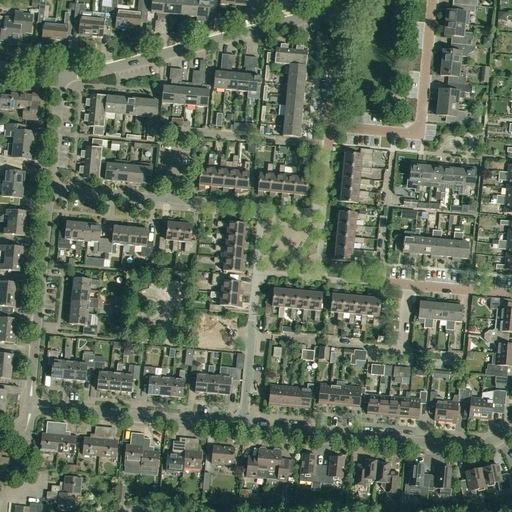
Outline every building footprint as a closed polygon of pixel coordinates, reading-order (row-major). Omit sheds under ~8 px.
[(40,0),(40,11),(39,20),(44,20),(44,24),(43,42),(55,43),(57,25),(56,25),(56,20),(48,19),(49,7),(47,6),(47,0),(40,0)] [(128,30),(130,12),(129,12),(130,7),(121,6),(121,0),(112,0),(111,8),(111,18),(117,18),(116,29),(127,30),(128,30)] [(152,0),(152,13),(159,14),(158,22),(157,21),(156,32),(162,33),(164,0),(152,0)] [(168,15),(174,15),(175,0),(164,0),(162,33),(168,33),(169,22),(167,22),(168,15)] [(175,0),(174,15),(182,16),(181,24),(179,23),(178,34),(184,35),(185,24),(187,0),(175,0)] [(190,17),(198,17),(199,1),(193,0),(187,0),(185,24),(189,24),(190,17)] [(200,0),(201,1),(199,1),(198,17),(209,18),(210,9),(216,10),(216,0),(200,0)] [(138,13),(130,12),(128,30),(140,31),(142,14),(147,14),(148,2),(139,1),(138,13)] [(91,36),(93,13),(84,12),(85,6),(75,5),(75,10),(74,21),(75,21),(79,22),(78,35),(91,36)] [(448,11),(446,24),(466,25),(467,18),(471,19),(471,13),(475,13),(476,6),(461,5),(460,12),(448,11)] [(110,26),(111,18),(111,8),(106,8),(101,7),(101,14),(94,13),(93,13),(91,36),(103,38),(104,26),(110,26)] [(34,16),(23,15),(23,12),(15,11),(14,18),(5,17),(4,30),(2,30),(0,41),(19,43),(20,32),(32,33),(34,16)] [(65,25),(57,25),(55,43),(67,44),(69,26),(71,14),(66,13),(65,25)] [(465,33),(466,25),(446,24),(445,37),(457,38),(457,45),(475,46),(475,47),(476,41),(472,41),(473,33),(465,33)] [(468,58),(468,55),(474,52),(475,46),(457,45),(456,45),(455,52),(444,51),(443,63),(462,65),(462,57),(468,58)] [(271,64),(283,65),(285,47),(282,46),(281,49),(276,49),(276,54),(272,53),(271,64)] [(283,65),(290,66),(291,66),(293,50),(289,50),(288,47),(285,47),(283,65)] [(297,51),(293,50),(291,66),(299,66),(301,48),(297,48),(297,51)] [(305,48),(301,48),(299,66),(307,67),(308,51),(304,51),(305,48)] [(225,90),(228,66),(229,55),(222,55),(220,73),(215,72),(214,89),(225,90)] [(237,91),(238,74),(232,74),(232,66),(234,66),(235,56),(229,55),(228,66),(225,90),(237,91)] [(248,92),(250,68),(251,58),(245,57),(244,67),(246,67),(245,75),(238,74),(237,91),(236,92),(237,93),(237,95),(238,96),(239,97),(240,97),(242,97),(243,97),(244,97),(245,96),(246,95),(247,94),(247,92),(248,92)] [(260,93),(261,77),(255,76),(254,76),(255,69),(256,69),(257,58),(251,58),(250,68),(248,92),(247,98),(259,99),(260,93)] [(470,84),(466,84),(467,78),(465,78),(466,74),(461,74),(462,65),(443,63),(441,76),(453,77),(452,84),(454,85),(470,86),(470,84)] [(299,66),(291,66),(290,66),(289,76),(306,78),(307,67),(299,66)] [(164,87),(162,103),(174,104),(178,70),(171,69),(170,80),(172,80),(171,87),(164,87)] [(184,70),(178,70),(174,104),(186,105),(188,84),(181,83),(182,80),(183,81),(184,70)] [(194,82),(194,85),(188,84),(186,105),(197,107),(200,72),(194,71),(193,82),(194,82)] [(211,86),(210,86),(203,86),(205,72),(200,72),(197,107),(208,108),(211,86)] [(289,76),(288,86),(305,88),(306,78),(289,76)] [(440,90),(439,102),(459,105),(459,99),(465,99),(465,93),(472,93),(473,86),(470,86),(454,85),(454,91),(440,90)] [(288,86),(287,96),(304,98),(305,88),(288,86)] [(38,97),(12,95),(12,97),(1,95),(0,102),(0,109),(11,111),(11,108),(24,109),(23,119),(36,120),(38,97)] [(89,99),(89,103),(107,105),(108,97),(92,95),(92,100),(89,99)] [(287,96),(286,106),(303,108),(304,98),(287,96)] [(107,105),(106,112),(106,113),(116,114),(117,98),(108,97),(107,105)] [(127,99),(117,98),(116,114),(125,115),(127,99)] [(137,100),(127,99),(125,115),(135,116),(137,100)] [(146,101),(137,100),(135,116),(145,117),(146,101)] [(158,102),(146,101),(145,117),(156,118),(158,102)] [(437,116),(453,118),(453,124),(467,126),(468,112),(458,111),(459,105),(439,102),(437,116)] [(91,107),(91,111),(106,112),(107,105),(89,103),(88,106),(91,107)] [(286,106),(285,116),(302,118),(303,108),(286,106)] [(105,120),(106,115),(106,113),(106,112),(91,111),(90,115),(87,115),(87,118),(105,120)] [(285,116),(284,126),(301,128),(302,118),(285,116)] [(95,128),(94,132),(94,136),(104,137),(105,120),(87,118),(87,122),(90,122),(89,127),(95,128)] [(15,138),(14,145),(33,147),(35,134),(26,133),(26,126),(7,125),(6,138),(15,138)] [(300,139),(301,128),(284,126),(283,137),(300,139)] [(93,140),(92,144),(92,148),(87,147),(86,151),(84,151),(84,155),(102,156),(103,141),(93,140)] [(120,142),(112,141),(111,141),(111,149),(117,149),(117,151),(120,152),(120,147),(120,142)] [(32,161),(33,147),(14,145),(13,152),(4,152),(4,156),(0,155),(0,163),(14,165),(18,166),(18,160),(32,161)] [(344,166),(372,169),(362,168),(362,161),(372,162),(373,150),(360,149),(360,155),(345,154),(344,161),(342,161),(342,164),(341,164),(340,166),(344,166)] [(101,164),(101,160),(102,156),(84,155),(83,158),(86,158),(85,163),(101,164)] [(206,186),(212,187),(215,159),(213,159),(214,155),(210,155),(209,169),(202,168),(201,179),(200,190),(202,190),(203,189),(205,189),(206,186)] [(215,191),(215,190),(218,190),(218,187),(224,188),(226,160),(226,156),(221,156),(221,160),(222,160),(221,170),(214,169),(215,159),(212,187),(212,191),(215,191)] [(229,189),(236,189),(238,161),(238,158),(233,157),(233,161),(232,171),(226,171),(227,160),(226,160),(224,188),(224,192),(226,193),(226,191),(229,192),(229,189)] [(105,180),(117,182),(119,161),(116,161),(115,164),(107,163),(105,180)] [(130,162),(122,162),(119,161),(117,182),(129,183),(130,166),(130,162)] [(239,162),(238,161),(236,189),(236,194),(239,194),(239,192),(241,193),(242,190),(248,190),(250,163),(245,162),(244,172),(238,172),(239,162)] [(416,191),(420,191),(423,163),(419,162),(419,165),(412,165),(410,182),(417,182),(416,191)] [(14,172),(14,165),(0,163),(0,175),(5,176),(4,184),(24,186),(26,173),(14,172)] [(100,173),(101,164),(85,163),(85,167),(82,166),(82,171),(100,173)] [(129,183),(140,184),(142,163),(138,163),(138,167),(130,166),(129,183)] [(145,164),(142,163),(140,184),(152,185),(153,168),(145,167),(145,164)] [(288,194),(295,195),(298,167),(297,167),(297,163),(292,163),(292,167),(291,177),(285,176),(283,194),(283,198),(286,198),(286,197),(288,197),(288,194)] [(425,187),(431,188),(433,167),(427,166),(427,163),(423,163),(420,191),(425,192),(425,187)] [(268,174),(260,174),(258,196),(261,196),(261,195),(264,195),(264,192),(271,193),(270,197),(271,197),(273,175),(274,165),(269,164),(268,174)] [(440,168),(433,167),(431,188),(437,188),(436,193),(442,193),(444,164),(440,164),(440,168)] [(449,165),(444,164),(442,193),(446,194),(446,189),(452,190),(452,185),(453,186),(455,169),(448,168),(449,165)] [(500,172),(499,176),(511,177),(511,165),(509,165),(508,173),(500,172)] [(276,196),(276,193),(283,194),(285,176),(286,166),(281,166),(280,175),(273,175),(271,197),(273,197),(273,196),(276,196)] [(340,176),(340,178),(371,181),(361,180),(361,173),(371,173),(372,169),(344,166),(343,173),(341,173),(341,176),(340,176)] [(298,167),(295,195),(294,199),(297,199),(297,198),(300,198),(301,195),(307,196),(309,178),(308,178),(309,169),(304,168),(303,178),(297,177),(298,167)] [(459,195),(463,195),(466,167),(462,167),(461,170),(455,169),(453,186),(460,186),(459,195)] [(466,167),(463,195),(467,196),(468,187),(475,188),(477,168),(466,167)] [(100,180),(100,173),(82,171),(82,174),(84,174),(84,178),(100,180)] [(508,182),(507,189),(511,189),(511,177),(499,176),(499,181),(508,182)] [(339,187),(338,190),(359,192),(360,184),(370,185),(371,181),(340,178),(343,178),(342,185),(340,185),(340,187),(339,187)] [(0,203),(10,204),(11,198),(23,199),(24,186),(4,184),(3,192),(0,191),(0,203)] [(498,196),(497,200),(511,201),(511,189),(507,189),(506,197),(498,196)] [(376,193),(369,193),(359,192),(338,190),(342,190),(341,196),(339,196),(339,200),(337,199),(337,202),(341,202),(341,203),(359,204),(359,197),(369,198),(375,198),(376,193)] [(511,213),(511,201),(497,200),(497,205),(506,206),(505,213),(511,213)] [(28,212),(19,211),(7,210),(6,216),(3,216),(0,218),(0,219),(0,221),(9,223),(27,224),(28,212)] [(408,220),(416,220),(417,212),(409,211),(408,220)] [(335,222),(335,224),(367,227),(357,226),(357,219),(367,220),(368,215),(358,214),(340,212),(339,220),(337,219),(337,222),(335,222)] [(173,252),(178,252),(181,220),(180,220),(180,224),(174,223),(174,221),(172,220),(172,219),(169,219),(169,223),(168,223),(167,238),(160,237),(159,250),(166,251),(167,241),(174,242),(173,252)] [(184,221),(181,220),(178,252),(179,242),(186,243),(185,253),(196,254),(197,241),(192,240),(193,225),(186,224),(186,222),(184,221)] [(417,229),(416,229),(416,221),(412,220),(411,228),(413,229),(412,237),(405,237),(403,253),(411,254),(410,256),(414,257),(417,229)] [(510,227),(509,234),(511,234),(511,222),(501,221),(501,226),(510,227)] [(227,235),(245,237),(249,237),(249,235),(248,234),(248,232),(246,232),(246,224),(229,223),(219,222),(218,228),(228,229),(227,235)] [(26,237),(27,224),(9,223),(9,229),(5,229),(5,235),(26,237)] [(60,230),(58,249),(70,250),(70,241),(77,241),(79,224),(67,223),(67,230),(60,230)] [(82,242),(88,242),(90,225),(79,224),(77,241),(76,250),(81,251),(82,242)] [(334,234),(334,236),(365,239),(356,238),(356,231),(366,232),(367,227),(335,224),(339,225),(338,232),(336,231),(336,234),(334,234)] [(102,226),(90,225),(88,242),(95,243),(94,252),(99,252),(105,253),(106,239),(101,239),(102,226)] [(118,245),(124,246),(126,228),(114,227),(113,240),(106,239),(105,253),(117,254),(118,245)] [(453,261),(457,261),(460,228),(459,227),(455,227),(454,241),(448,241),(446,257),(453,258),(453,261)] [(129,255),(135,256),(137,229),(126,228),(124,246),(130,246),(129,255)] [(464,233),(462,233),(462,230),(460,228),(457,261),(461,261),(462,258),(468,259),(470,243),(463,242),(464,233)] [(149,230),(137,229),(135,256),(136,247),(142,247),(141,257),(152,258),(154,244),(148,244),(149,230)] [(418,254),(425,255),(427,239),(420,238),(421,229),(417,229),(414,257),(418,257),(418,254)] [(431,258),(435,259),(438,231),(434,231),(433,239),(427,239),(425,255),(432,256),(431,258)] [(440,256),(446,257),(448,241),(442,240),(443,231),(438,231),(435,259),(440,259),(440,256)] [(227,240),(226,247),(244,249),(248,249),(248,246),(247,246),(247,244),(245,243),(245,237),(227,235),(217,234),(217,239),(227,240)] [(499,241),(499,245),(511,246),(511,234),(509,234),(508,242),(499,241)] [(333,246),(333,248),(364,251),(355,250),(355,243),(365,244),(365,239),(334,236),(338,237),(337,243),(335,243),(335,246),(333,246)] [(24,248),(3,246),(0,245),(0,258),(23,260),(24,248)] [(507,251),(506,258),(511,258),(511,246),(499,245),(498,250),(507,251)] [(226,252),(225,259),(247,261),(247,259),(246,259),(246,256),(243,256),(244,249),(226,247),(216,246),(216,251),(226,252)] [(350,262),(350,268),(362,270),(363,263),(353,262),(354,255),(363,256),(364,251),(333,248),(337,249),(336,255),(334,255),(333,258),(332,258),(331,260),(335,261),(350,262)] [(0,270),(22,272),(23,260),(0,258),(0,270)] [(211,262),(215,262),(215,263),(225,264),(224,271),(242,273),(242,272),(246,273),(246,270),(245,269),(245,268),(242,267),(243,261),(247,261),(225,259),(215,258),(211,258),(211,262)] [(511,271),(511,258),(506,258),(505,266),(497,265),(496,270),(511,271)] [(222,287),(222,293),(244,296),(244,293),(242,293),(243,291),(240,290),(241,283),(226,281),(226,275),(213,274),(212,286),(222,287)] [(75,279),(73,291),(90,293),(91,285),(100,286),(101,281),(75,279)] [(0,293),(17,296),(18,284),(0,281),(0,293)] [(279,318),(284,318),(287,286),(286,290),(280,289),(280,287),(277,287),(277,285),(275,285),(275,289),(274,289),(273,305),(266,304),(265,316),(272,317),(273,307),(280,308),(279,318)] [(290,286),(287,286),(284,318),(285,308),(292,309),(291,319),(296,319),(299,287),(299,291),(292,290),(292,288),(290,288),(290,286)] [(303,320),(308,320),(311,289),(310,292),(304,291),(304,289),(302,289),(302,288),(299,287),(296,319),(297,309),(304,310),(303,320)] [(313,289),(311,289),(308,320),(309,311),(316,311),(315,321),(320,322),(323,293),(316,293),(316,290),(313,290),(313,289)] [(73,291),(72,302),(98,304),(102,305),(102,300),(90,299),(90,293),(73,291)] [(338,323),(343,324),(346,292),(345,292),(345,295),(338,295),(339,292),(336,292),(336,291),(334,291),(333,295),(331,313),(339,313),(338,323)] [(349,324),(354,325),(358,293),(357,293),(357,297),(350,296),(350,294),(348,293),(348,292),(346,292),(343,324),(344,314),(350,315),(349,324)] [(0,306),(15,308),(17,296),(0,293),(0,306)] [(210,305),(209,311),(223,313),(223,306),(238,308),(238,307),(242,308),(242,305),(241,305),(242,302),(239,302),(240,295),(244,296),(222,293),(222,294),(212,293),(211,297),(221,298),(220,306),(210,305)] [(361,326),(366,326),(369,298),(362,298),(362,295),(360,294),(360,293),(358,293),(354,325),(355,325),(356,315),(362,316),(361,326)] [(374,326),(385,327),(386,316),(380,315),(381,300),(374,299),(374,296),(372,296),(372,295),(369,294),(369,298),(366,326),(367,326),(368,316),(375,317),(374,326)] [(425,328),(429,328),(432,300),(428,300),(427,303),(420,302),(419,319),(426,320),(425,328)] [(434,320),(441,321),(442,304),(436,304),(436,301),(432,300),(429,328),(433,329),(434,320)] [(72,302),(71,313),(88,315),(89,308),(98,309),(98,304),(72,302)] [(446,330),(450,330),(453,302),(449,302),(448,305),(442,304),(441,321),(447,322),(446,330)] [(458,303),(453,302),(450,330),(455,331),(456,322),(462,323),(464,306),(457,306),(458,303)] [(511,310),(509,310),(509,308),(507,307),(505,307),(505,304),(490,303),(490,308),(491,309),(494,310),(497,310),(496,320),(511,321),(511,310)] [(71,313),(70,325),(85,326),(85,327),(85,329),(85,335),(98,336),(99,327),(91,326),(92,315),(88,315),(71,313)] [(0,318),(0,330),(16,332),(17,320),(0,318)] [(492,331),(489,331),(484,334),(484,336),(503,338),(503,336),(505,336),(506,335),(506,332),(511,332),(511,321),(496,320),(495,330),(492,331)] [(0,342),(14,344),(16,332),(0,330),(0,342)] [(511,344),(502,344),(503,338),(484,336),(484,339),(488,343),(493,344),(496,347),(495,355),(511,356),(511,344)] [(273,358),(281,358),(286,359),(287,354),(282,354),(283,348),(274,347),(273,358)] [(329,360),(329,355),(330,348),(321,348),(320,359),(329,360)] [(315,352),(303,350),(302,356),(308,356),(307,361),(314,361),(315,352)] [(355,350),(355,355),(352,355),(352,360),(356,360),(356,361),(366,361),(367,351),(355,350)] [(51,379),(63,380),(66,353),(65,362),(59,361),(60,352),(52,351),(51,356),(54,356),(51,379)] [(63,380),(74,381),(76,363),(70,362),(71,353),(66,353),(63,380)] [(0,366),(13,368),(14,356),(0,354),(0,366)] [(83,364),(76,363),(74,381),(86,382),(87,368),(94,369),(95,356),(84,354),(83,364)] [(511,367),(511,356),(495,355),(493,355),(492,365),(489,365),(488,371),(499,372),(500,366),(511,367)] [(97,390),(109,391),(111,373),(104,373),(105,364),(100,363),(97,390)] [(109,391),(120,392),(123,365),(118,365),(117,374),(111,373),(109,391)] [(132,393),(133,380),(139,381),(141,367),(130,366),(129,375),(122,374),(123,365),(120,392),(132,393)] [(196,393),(207,394),(209,367),(208,376),(202,375),(203,366),(198,365),(196,393)] [(371,375),(379,375),(384,376),(385,371),(379,370),(380,366),(372,365),(371,375)] [(0,378),(11,380),(13,368),(0,366),(0,378)] [(156,368),(145,367),(144,381),(149,382),(148,394),(160,396),(162,368),(161,378),(155,377),(156,368)] [(207,394),(218,395),(220,377),(214,376),(215,367),(209,367),(207,394)] [(241,369),(228,368),(220,367),(220,377),(218,395),(230,396),(232,381),(239,382),(241,369)] [(394,377),(399,377),(404,378),(405,373),(399,372),(400,367),(395,367),(394,377)] [(411,369),(405,368),(400,367),(399,372),(405,373),(404,378),(410,379),(411,369)] [(160,396),(172,397),(173,379),(167,378),(168,369),(162,368),(160,396)] [(179,380),(173,379),(172,397),(183,398),(186,371),(180,371),(179,380)] [(499,388),(506,389),(507,378),(500,377),(499,388)] [(330,405),(340,406),(342,382),(338,381),(337,386),(331,386),(330,405)] [(340,406),(349,407),(351,387),(346,387),(346,382),(342,382),(340,406)] [(308,384),(308,389),(302,389),(300,408),(310,409),(312,390),(314,391),(314,385),(308,384)] [(319,404),(330,405),(331,386),(321,384),(319,404)] [(269,405),(279,406),(281,387),(271,386),(269,405)] [(279,406),(290,407),(291,388),(281,387),(279,406)] [(366,389),(351,387),(349,407),(360,408),(361,397),(365,397),(365,395),(366,389)] [(290,407),(300,408),(302,389),(291,388),(290,407)] [(459,402),(465,402),(466,390),(460,390),(460,396),(454,396),(452,402),(448,401),(446,422),(457,423),(459,402)] [(469,418),(481,419),(483,399),(472,398),(473,391),(466,390),(465,402),(471,403),(469,418)] [(390,391),(390,397),(388,417),(398,418),(400,398),(394,397),(395,392),(390,391)] [(492,420),(493,405),(505,406),(506,392),(499,391),(494,392),(494,394),(483,396),(483,399),(481,419),(492,420)] [(407,392),(406,398),(400,398),(398,418),(408,418),(410,399),(411,399),(411,393),(407,392)] [(421,400),(411,399),(410,399),(408,418),(419,419),(421,404),(426,404),(428,392),(421,392),(421,400)] [(448,401),(443,401),(443,398),(438,397),(438,393),(432,393),(431,405),(436,405),(435,421),(446,422),(448,401)] [(365,395),(365,397),(364,403),(368,404),(367,415),(378,416),(380,396),(365,395)] [(378,416),(388,417),(390,397),(380,396),(378,416)] [(41,451),(58,453),(61,424),(54,423),(53,435),(43,434),(41,451)] [(68,424),(61,424),(58,453),(75,454),(77,437),(67,436),(68,424)] [(83,455),(100,457),(103,428),(96,427),(95,439),(85,438),(83,455)] [(100,457),(117,459),(119,442),(108,440),(110,428),(103,428),(100,457)] [(141,468),(142,468),(145,435),(139,434),(138,446),(127,445),(125,463),(142,465),(141,468)] [(145,435),(142,468),(159,470),(161,453),(151,452),(152,439),(145,439),(145,435)] [(167,471),(184,472),(187,439),(180,438),(179,455),(169,454),(167,471)] [(194,439),(187,439),(184,472),(185,472),(185,468),(202,470),(203,453),(193,452),(194,439)] [(214,446),(212,464),(234,466),(236,448),(214,446)] [(268,470),(269,451),(266,451),(266,450),(265,448),(261,448),(259,449),(259,450),(258,450),(258,457),(257,464),(247,463),(246,477),(256,478),(266,479),(266,481),(266,482),(268,470)] [(287,482),(288,467),(289,459),(281,459),(282,452),(270,451),(267,483),(269,486),(276,487),(278,485),(278,482),(287,482)] [(0,464),(5,465),(10,465),(10,459),(2,458),(2,454),(0,453),(0,464)] [(301,482),(310,483),(322,484),(323,471),(316,470),(317,456),(303,455),(301,482)] [(322,484),(326,484),(326,487),(332,487),(332,485),(333,485),(334,478),(343,479),(345,459),(331,458),(330,471),(323,471),(322,484)] [(368,480),(376,481),(378,464),(379,462),(365,461),(365,468),(357,468),(356,485),(367,486),(368,480)] [(382,486),(386,492),(396,493),(398,470),(390,470),(391,465),(378,464),(376,481),(375,483),(382,483),(382,486)] [(425,490),(429,491),(431,478),(423,477),(424,466),(411,465),(409,486),(422,487),(425,490)] [(499,465),(482,469),(486,485),(487,486),(498,483),(500,491),(511,489),(508,474),(501,476),(499,465)] [(429,491),(434,491),(437,488),(440,489),(440,495),(450,497),(451,490),(450,490),(451,469),(438,467),(437,478),(431,478),(429,491)] [(466,472),(469,487),(462,489),(465,501),(477,499),(475,491),(487,488),(487,486),(486,485),(482,469),(466,472)] [(52,493),(48,492),(81,496),(83,478),(66,477),(65,483),(61,483),(61,487),(52,486),(52,493)] [(238,508),(249,509),(250,499),(250,492),(239,491),(238,508)] [(48,492),(47,499),(56,499),(55,504),(59,504),(59,511),(75,511),(77,496),(81,496),(48,492)]
